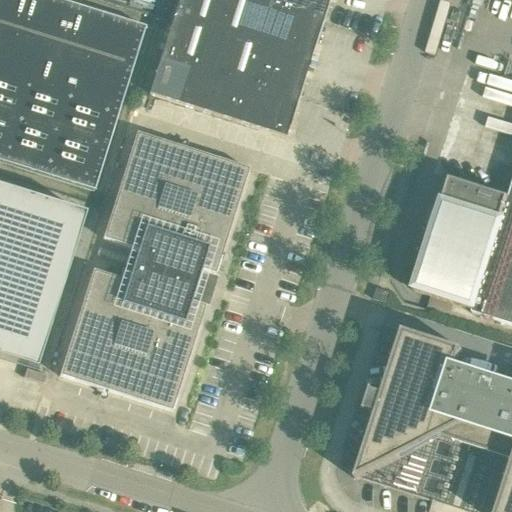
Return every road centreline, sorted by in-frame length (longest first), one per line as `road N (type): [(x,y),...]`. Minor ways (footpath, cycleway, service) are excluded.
road 1 (unclassified): [(259,511),(429,0)]
road 2 (unclassified): [(219,511),(0,444)]
